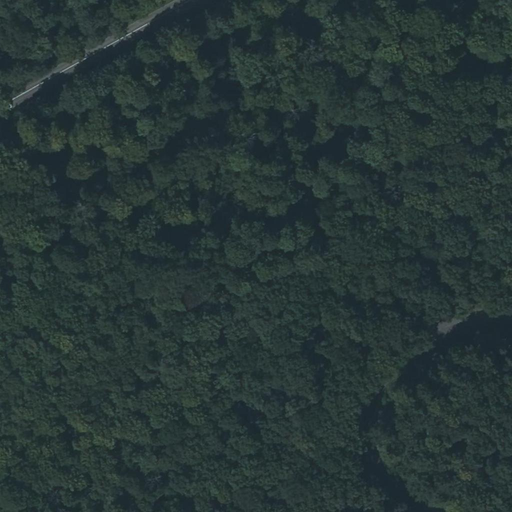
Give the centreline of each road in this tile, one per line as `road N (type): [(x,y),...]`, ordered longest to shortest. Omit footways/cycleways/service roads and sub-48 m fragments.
road 1 (tertiary): [(430,511),(364,446),(367,396),(402,348),(431,331),(511,315)]
road 2 (tertiary): [(0,97),(192,0)]
